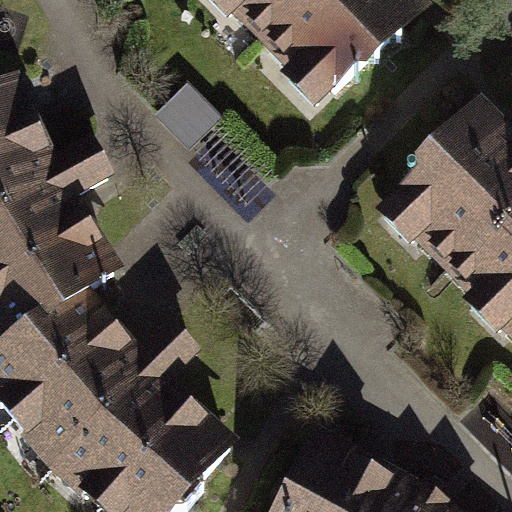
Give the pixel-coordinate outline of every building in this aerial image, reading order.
[(199,0),(307,118),(419,17),(403,0),(199,0)] [(66,177),(23,98),(0,108),(0,364),(102,312),(129,299),(85,220),(120,200),(98,165),(66,177)] [(511,140),(492,121),(376,239),(511,371),(511,140)] [(77,511),(199,511),(245,450),(180,400),(210,371),(175,333),(146,364),(102,312),(0,364),(0,427),(49,486),(77,511)] [(441,511),(320,436),(276,511),(441,511)]
